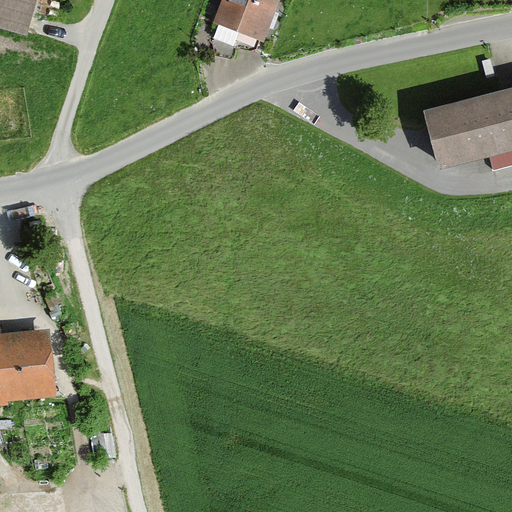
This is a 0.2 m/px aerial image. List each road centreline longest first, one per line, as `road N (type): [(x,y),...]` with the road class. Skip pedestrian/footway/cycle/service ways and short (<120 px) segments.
road 1 (unclassified): [(0,189),(78,171),(276,78),(511,22)]
road 2 (track): [(57,178),(140,511)]
